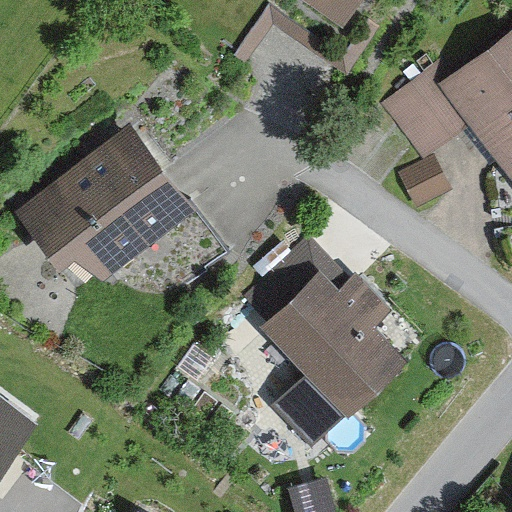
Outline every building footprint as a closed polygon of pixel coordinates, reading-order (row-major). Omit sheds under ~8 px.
[(322,0),(363,27),(381,0),(322,0)] [(422,158),(470,123),(511,180),(511,37),(451,81),(440,66),(385,106),(422,158)] [(147,133),(27,208),(77,288),(197,213),(147,133)] [(340,274),(274,329),(356,425),(421,370),(340,274)] [(0,388),(0,469),(47,417),(0,388)] [(160,511),(144,501),(137,511),(160,511)]
